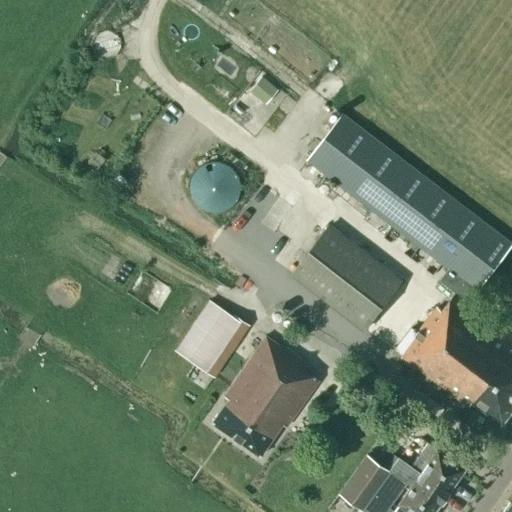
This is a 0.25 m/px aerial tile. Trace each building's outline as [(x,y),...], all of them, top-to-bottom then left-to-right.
[(249,88),(264,104),(281,88),(266,72),(249,88)] [(342,114),(308,159),(448,268),(438,280),(454,292),(441,310),(436,306),(416,332),(410,327),(394,349),(400,354),(399,355),(468,407),(472,402),(502,423),(511,409),(511,335),(470,304),(475,297),(472,294),(511,244),(342,114)] [(208,211),(210,212),(214,212),(217,212),(220,211),(223,210),(226,209),(227,208),(230,206),(232,205),(234,203),(235,201),(236,199),(237,197),(238,195),(238,193),(239,192),(239,188),(239,185),(239,183),(239,181),(238,179),(238,178),(236,175),(234,172),(233,170),(231,168),(229,167),(227,165),(224,164),(221,162),(217,162),(215,162),(212,162),(208,162),(205,163),(203,164),(200,166),(198,168),(195,170),(193,173),(192,175),(191,177),(190,179),(190,181),(189,183),(189,185),(189,186),(189,188),(189,190),(189,192),(190,194),(191,196),(191,197),(193,200),(195,203),(197,205),(199,207),(202,209),(204,210),(208,211)] [(282,189),(227,267),(254,286),(285,242),(273,234),(297,200),(282,189)] [(401,280),(329,225),(291,274),(362,329),(401,280)] [(143,269),(130,291),(157,308),(171,286),(143,269)] [(247,325),(218,305),(208,298),(172,350),(197,366),(212,377),(247,325)] [(300,369),(303,365),(302,363),(264,336),(222,395),(226,398),(209,422),(258,456),(280,424),(284,427),(317,380),(300,369)] [(432,511),(436,506),(463,468),(427,442),(409,466),(396,457),(387,470),(366,454),(337,493),(339,494),(345,499),(360,510),(358,511),(382,511),(404,483),(409,487),(390,511),(432,511)] [(338,496),(334,501),(338,504),(341,505),(345,499),(339,494),(338,496)] [(511,511),(511,504),(508,502),(501,511),(511,511)]
